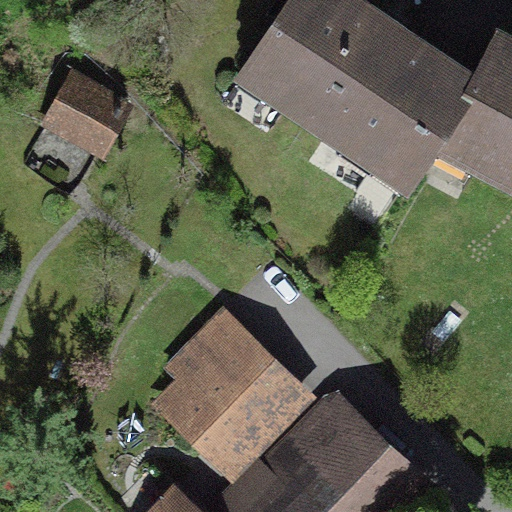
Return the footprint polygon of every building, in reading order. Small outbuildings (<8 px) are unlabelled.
[(401,204),(433,154),(470,78),(351,0),(288,0),(227,86),(401,204)] [(511,41),(490,30),(470,78),(433,154),(511,196),(511,41)] [(136,109),(69,74),(39,130),(106,166),(136,109)] [(308,385),(223,307),(160,370),(174,383),(151,406),(227,475),(308,385)] [(221,501),(211,511),(191,511),(174,495),(158,511),(422,511),(439,496),(328,390),(221,501)]
